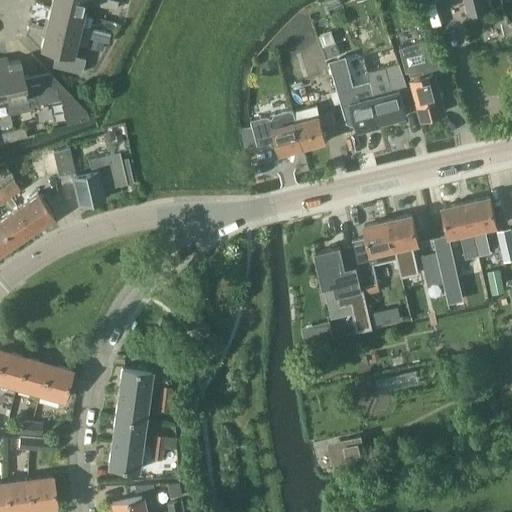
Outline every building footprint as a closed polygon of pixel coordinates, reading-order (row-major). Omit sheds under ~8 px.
[(51,0),(50,5),(82,13),(85,1),(96,4),(96,0),(51,0)] [(96,0),(96,4),(114,8),(116,0),(96,0)] [(466,0),(469,14),(485,11),(482,0),(466,0)] [(50,5),(45,26),(88,37),(88,36),(90,27),(79,25),(82,13),(50,5)] [(86,46),(88,37),(45,26),(40,48),(56,52),(52,65),(81,72),(84,57),(72,55),(75,43),(86,46)] [(88,36),(107,41),(109,32),(90,27),(88,36)] [(91,37),(89,46),(103,49),(105,41),(91,37)] [(424,41),(399,48),(406,74),(410,72),(423,117),(447,110),(436,73),(447,70),(431,39),(424,41)] [(293,54),(289,40),(276,43),(280,58),(293,54)] [(324,47),(329,57),(340,53),(336,42),(324,47)] [(260,60),(264,72),(276,67),(272,56),(260,60)] [(5,57),(0,57),(0,71),(6,99),(5,99),(8,114),(30,110),(29,105),(60,98),(66,124),(89,118),(86,110),(55,77),(50,73),(38,76),(24,79),(19,59),(6,62),(5,57)] [(387,66),(393,90),(375,95),(382,122),(407,115),(401,96),(409,94),(403,75),(399,63),(387,66)] [(346,73),(333,76),(340,100),(353,96),(346,73)] [(308,108),(295,112),(304,146),(326,140),(322,125),(344,119),(331,75),(319,78),(325,103),(328,112),(319,114),(317,105),(308,107),(308,108)] [(383,123),(382,122),(375,95),(352,101),(359,130),(383,123)] [(273,127),(277,141),(280,153),(304,146),(295,112),(291,110),(274,113),(271,118),(273,127)] [(250,120),(257,146),(277,141),(273,127),(271,119),(265,116),(250,120)] [(23,125),(12,129),(15,139),(26,135),(23,125)] [(12,129),(0,132),(3,142),(15,139),(12,129)] [(53,150),(53,152),(58,175),(74,172),(68,147),(53,150)] [(101,189),(126,183),(121,159),(119,151),(88,158),(90,169),(71,174),(78,204),(103,198),(101,189)] [(53,152),(41,155),(46,178),(58,175),(53,152)] [(127,157),(121,159),(126,183),(133,181),(127,157)] [(14,180),(4,187),(10,196),(16,206),(33,230),(54,216),(37,192),(26,199),(14,180)] [(4,187),(0,189),(0,202),(10,196),(4,187)] [(490,195),(467,200),(478,253),(479,255),(492,252),(486,227),(497,225),(490,195)] [(467,256),(478,253),(467,200),(443,206),(450,236),(464,232),(467,244),(465,245),(467,256)] [(16,206),(0,216),(0,226),(12,244),(33,230),(16,206)] [(413,213),(389,218),(398,260),(401,272),(413,269),(408,245),(419,243),(413,213)] [(367,234),(352,237),(364,287),(366,294),(380,290),(378,283),(374,265),(398,260),(389,218),(365,224),(367,234)] [(0,252),(12,244),(0,226),(0,252)] [(505,261),(511,259),(511,235),(510,228),(498,231),(505,261)] [(436,245),(438,251),(445,282),(457,279),(449,242),(436,245)] [(325,262),(320,263),(325,285),(334,283),(339,306),(350,303),(352,311),(357,330),(372,326),(372,325),(369,313),(363,288),(358,265),(345,268),(340,245),(322,249),(325,262)] [(429,286),(445,282),(438,251),(421,254),(429,286)] [(478,278),(466,280),(471,302),(482,300),(478,278)] [(381,310),(369,313),(372,325),(384,322),(381,310)] [(334,336),(330,320),(301,327),(304,340),(305,343),(334,336)] [(201,321),(195,331),(204,336),(210,326),(201,321)] [(24,357),(1,350),(0,353),(0,379),(16,385),(24,357)] [(48,364),(24,357),(16,385),(40,391),(48,364)] [(63,398),(72,371),(48,364),(40,391),(63,398)] [(121,366),(118,391),(146,395),(150,370),(121,366)] [(380,388),(420,379),(417,366),(377,375),(380,388)] [(160,386),(159,397),(169,398),(170,387),(160,386)] [(146,395),(118,391),(115,416),(143,420),(146,395)] [(167,410),(169,398),(159,397),(157,408),(167,410)] [(115,416),(111,441),(139,445),(143,420),(115,416)] [(19,433),(30,433),(31,422),(20,421),(19,433)] [(41,423),(31,422),(30,433),(41,433),(41,423)] [(152,447),(162,448),(175,450),(174,437),(164,435),(153,434),(152,447)] [(362,435),(327,443),(332,462),(366,454),(362,435)] [(18,448),(29,449),(30,438),(19,437),(18,448)] [(56,440),(30,438),(29,449),(55,451),(56,440)] [(136,469),(139,445),(111,441),(108,466),(136,469)] [(160,459),(162,448),(152,447),(150,458),(160,459)] [(53,477),(28,480),(31,508),(56,505),(53,477)] [(28,480),(4,483),(8,511),(31,508),(28,480)] [(178,482),(167,484),(170,496),(179,495),(180,494),(178,482)] [(111,500),(113,511),(143,511),(140,494),(111,500)] [(167,504),(168,511),(178,511),(179,511),(177,502),(167,504)]
